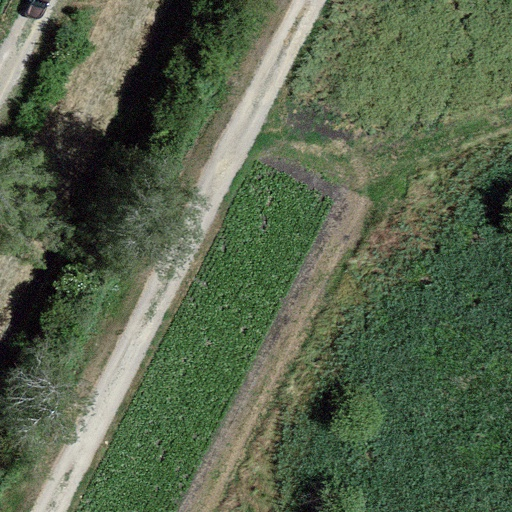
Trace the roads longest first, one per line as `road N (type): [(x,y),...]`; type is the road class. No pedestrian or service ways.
road 1 (track): [(308,0),(47,511)]
road 2 (track): [(0,116),(62,0)]
